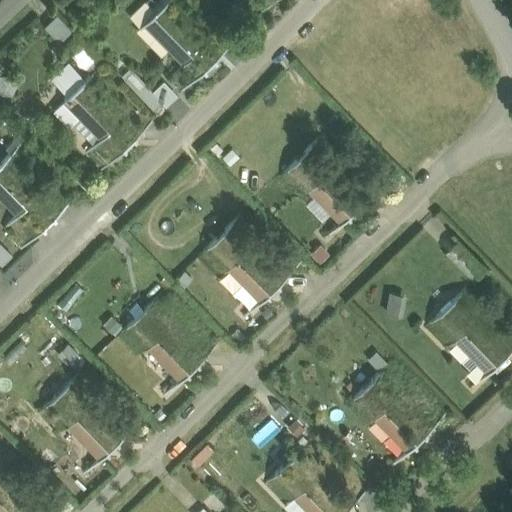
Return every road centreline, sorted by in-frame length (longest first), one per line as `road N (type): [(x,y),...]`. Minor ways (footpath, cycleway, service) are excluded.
road 1 (unclassified): [(511,107),(99,511)]
road 2 (unclassified): [(321,0),(0,312)]
road 3 (unclassified): [(511,406),(404,511)]
